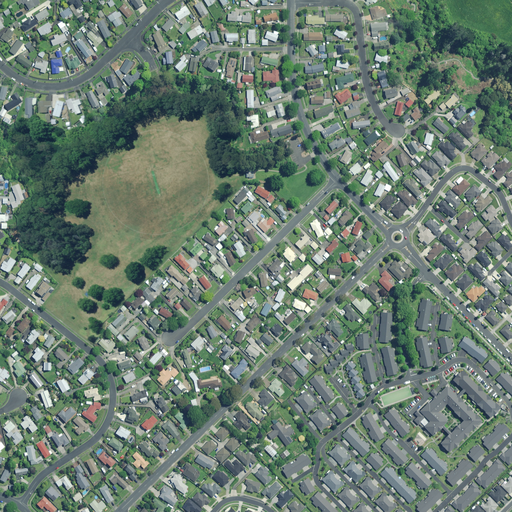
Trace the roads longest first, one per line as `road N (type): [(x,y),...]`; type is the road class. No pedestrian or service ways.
road 1 (tertiary): [(391,243),(119,511)]
road 2 (residential): [(0,281),(94,355),(113,393),(97,437),(37,480),(20,505)]
road 3 (residential): [(170,339),(337,179)]
road 4 (residential): [(291,3),(352,6),(369,92),(399,131)]
road 5 (tertiary): [(337,179),(296,98),(291,3)]
road 6 (residential): [(404,230),(458,168),(497,191),(511,222)]
road 7 (residential): [(511,359),(403,243)]
road 8 (residential): [(0,61),(35,85),(67,85),(130,37)]
